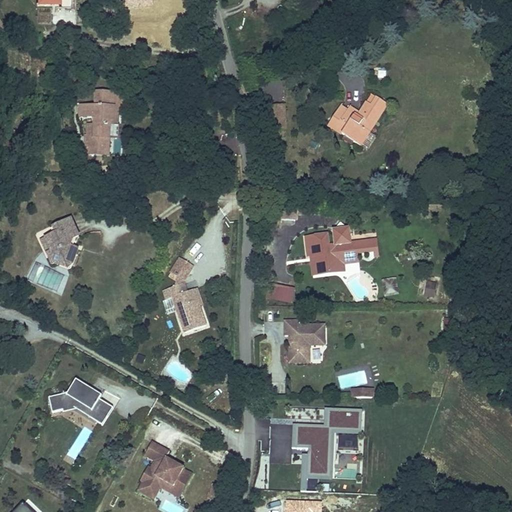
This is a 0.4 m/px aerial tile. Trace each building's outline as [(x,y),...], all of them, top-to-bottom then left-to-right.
[(38,0),(39,7),(58,7),(58,10),(71,10),(71,0),(38,0)] [(110,128),(112,118),(115,119),(116,110),(104,108),(105,94),(95,93),(93,106),(81,105),(79,119),(95,121),(94,128),(92,127),(89,142),(86,141),(84,155),(99,157),(101,142),(111,143),(116,144),(118,129),(110,128)] [(123,111),(125,97),(105,94),(104,108),(116,110),(123,111)] [(371,107),(376,98),(371,95),(365,103),(370,106),(371,107)] [(346,112),(340,108),(328,126),(361,147),(387,105),(376,98),(371,107),(370,106),(365,103),(359,114),(358,116),(354,115),(353,117),(346,112)] [(286,130),(284,106),(269,106),(270,132),(286,130)] [(358,116),(359,114),(349,108),(346,112),(353,117),(354,115),(358,116)] [(371,133),(363,146),(367,149),(376,136),(371,133)] [(99,157),(109,159),(111,143),(101,142),(99,157)] [(297,207),(283,207),(283,221),(297,221),(297,207)] [(71,220),(52,229),(55,235),(44,239),(50,253),(46,255),(52,267),(56,264),(61,262),(74,266),(79,252),(76,251),(72,249),(75,242),(80,240),(71,220)] [(345,224),(339,231),(340,246),(333,246),(332,235),(310,237),(312,256),(315,256),(319,255),(321,275),(334,274),(333,269),(338,263),(343,262),(352,262),(363,261),(363,255),(379,253),(378,242),(355,244),(354,230),(345,224)] [(50,253),(44,239),(40,241),(46,255),(50,253)] [(76,251),(80,240),(75,242),(72,249),(76,251)] [(177,281),(173,287),(165,290),(170,302),(172,301),(183,335),(206,326),(200,308),(194,293),(188,295),(184,283),(192,268),(179,261),(172,276),(177,281)] [(74,266),(61,262),(56,264),(58,268),(69,272),(73,270),(74,266)] [(333,269),(334,274),(343,273),(343,262),(338,263),(333,269)] [(397,276),(382,279),(386,297),(401,294),(397,276)] [(438,282),(428,280),(424,296),(435,298),(438,282)] [(269,282),(266,298),(294,303),(297,287),(269,282)] [(205,306),(198,290),(194,293),(200,308),(205,306)] [(454,312),(446,311),(445,324),(453,324),(454,312)] [(301,319),(286,320),(287,335),(291,335),(294,335),(294,342),(292,342),(292,362),(312,361),(312,343),(327,343),(327,323),(301,323),(301,319)] [(87,390),(74,382),(71,388),(75,390),(73,393),(66,395),(64,395),(64,393),(60,394),(60,396),(47,399),(51,414),(72,409),(81,407),(90,413),(87,418),(101,427),(112,410),(98,401),(100,398),(87,390)] [(371,386),(357,387),(357,394),(372,394),(371,386)] [(100,398),(104,392),(96,387),(87,390),(100,398)] [(90,413),(81,407),(72,409),(87,418),(90,413)] [(309,448),(308,477),(332,478),(334,433),(361,434),(362,410),(326,408),(325,426),(294,424),(293,447),(309,448)] [(182,493),(192,475),(183,470),(184,469),(171,462),(170,465),(164,462),(166,459),(169,452),(152,443),(144,457),(154,462),(150,469),(148,468),(140,482),(142,484),(138,492),(154,501),(160,489),(164,482),(182,493)] [(359,479),(358,463),(345,464),(345,479),(359,479)] [(182,493),(164,482),(160,489),(179,499),(182,493)] [(216,484),(211,502),(220,505),(226,486),(216,484)]
